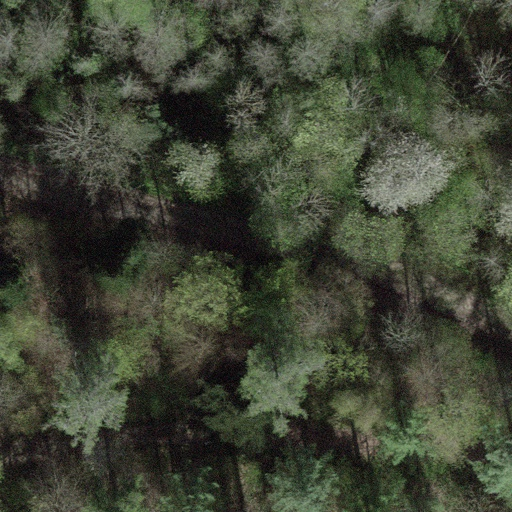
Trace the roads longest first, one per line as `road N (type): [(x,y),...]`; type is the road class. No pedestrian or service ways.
road 1 (track): [(511,357),(285,260),(0,177)]
road 2 (track): [(0,475),(67,457),(511,460)]
